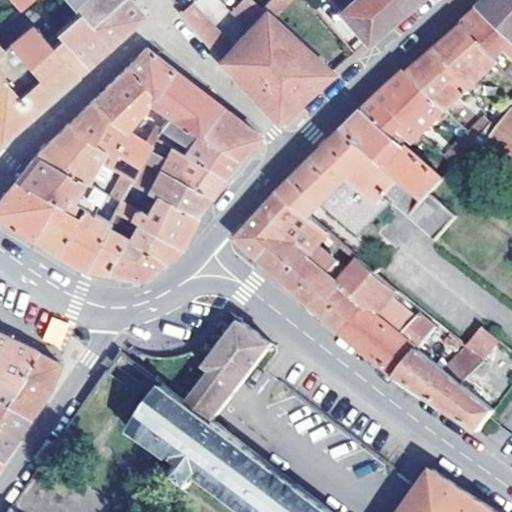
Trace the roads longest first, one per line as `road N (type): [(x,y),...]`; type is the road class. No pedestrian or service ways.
road 1 (residential): [(201,254),(511,487)]
road 2 (secondary): [(287,156),(456,0)]
road 3 (residential): [(164,18),(0,164)]
road 4 (tertiary): [(0,479),(112,311)]
road 5 (residential): [(287,156),(164,18)]
road 6 (secondary): [(201,254),(287,156)]
road 7 (secondary): [(0,252),(56,292),(112,311)]
